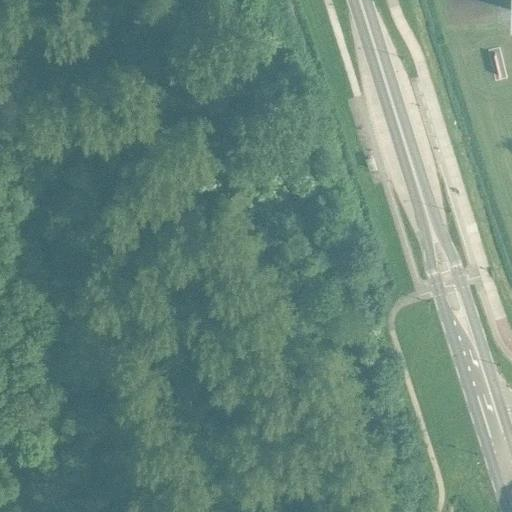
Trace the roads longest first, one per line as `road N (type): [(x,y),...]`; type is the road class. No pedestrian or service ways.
road 1 (secondary): [(416,185),(357,0)]
road 2 (secondary): [(469,347),(461,283),(416,185)]
road 3 (secondary): [(416,185),(438,290),(469,347)]
